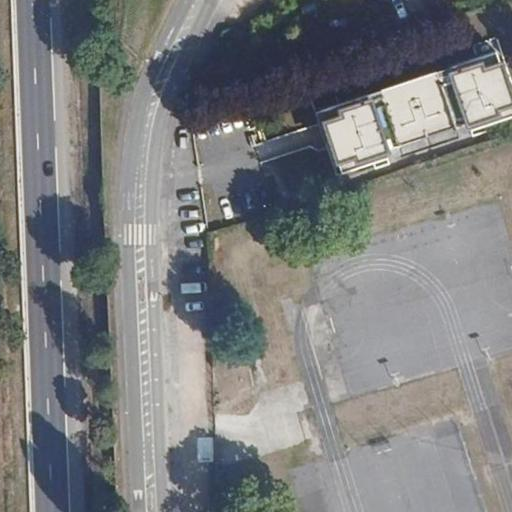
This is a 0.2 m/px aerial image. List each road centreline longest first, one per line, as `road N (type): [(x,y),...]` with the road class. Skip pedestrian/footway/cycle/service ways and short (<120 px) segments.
road 1 (tertiary): [(196,6),(143,91),(129,171),(140,511)]
road 2 (primary): [(53,511),(35,0)]
road 3 (tertiary): [(163,511),(152,193),(159,128),(196,6)]
